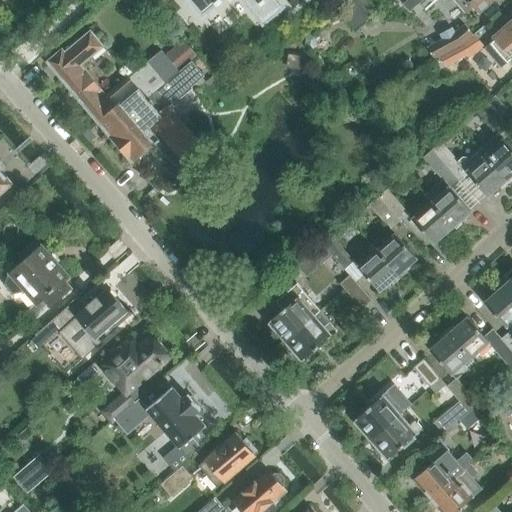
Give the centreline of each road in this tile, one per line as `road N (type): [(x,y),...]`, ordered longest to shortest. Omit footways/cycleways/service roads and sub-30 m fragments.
road 1 (residential): [(302,417),(0,76)]
road 2 (residential): [(302,417),(511,228)]
road 3 (residential): [(384,511),(302,417)]
